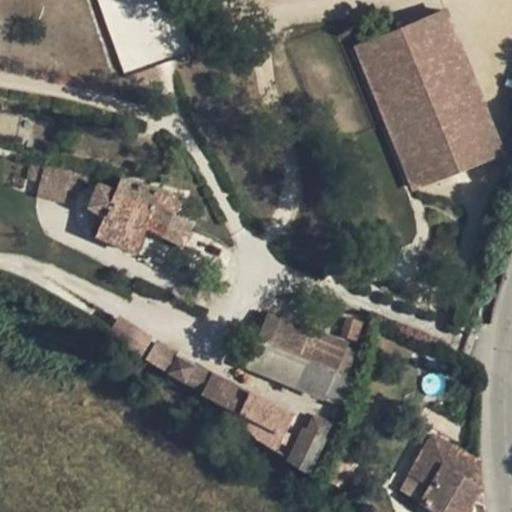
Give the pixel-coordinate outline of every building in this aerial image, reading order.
[(156,0),(98,0),(122,72),(175,54),(156,0)] [(444,11),(357,45),(415,188),(502,153),(444,11)] [(26,179),(40,183),(45,164),(31,161),(26,179)] [(40,183),(67,190),(72,171),(45,164),(40,183)] [(85,174),(72,171),(67,190),(80,193),(85,174)] [(104,218),(96,236),(135,252),(144,229),(183,245),(191,223),(173,216),(182,195),(121,178),(116,189),(97,181),(85,210),(104,218)] [(256,338),(247,363),(340,399),(353,348),(267,315),(258,339),(256,338)] [(110,331),(139,355),(151,341),(121,317),(110,331)] [(341,335),(356,339),(361,322),(346,318),(341,335)] [(192,367),(194,365),(178,356),(169,372),(185,381),(192,367)] [(204,392),(212,376),(192,367),(185,381),(204,392)] [(286,434),(294,416),(212,376),(204,392),(218,399),(239,411),(286,434)] [(239,411),(218,399),(214,406),(276,455),(286,434),(239,411)] [(290,463),(306,471),(330,423),(314,415),(290,463)] [(477,460),(432,434),(410,473),(431,485),(421,502),(438,511),(467,511),(482,487),(466,479),(477,460)] [(347,490),(360,463),(336,452),(323,479),(347,490)] [(400,489),(421,502),(431,485),(410,473),(400,489)]
